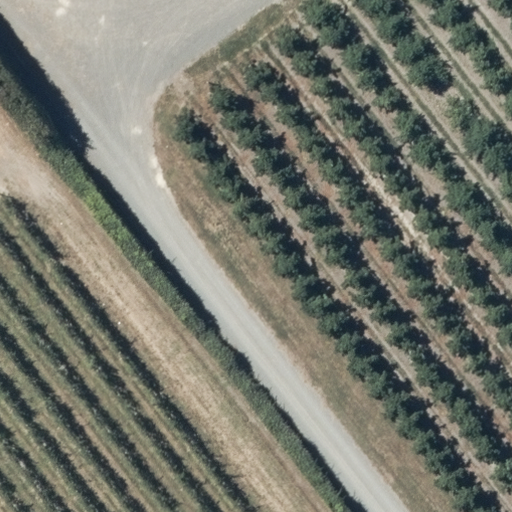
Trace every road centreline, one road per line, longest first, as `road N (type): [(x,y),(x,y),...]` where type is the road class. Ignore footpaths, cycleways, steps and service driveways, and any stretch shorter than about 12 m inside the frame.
road 1 (unknown): [(410,511),(100,111),(227,2)]
road 2 (unknown): [(100,111),(8,0)]
